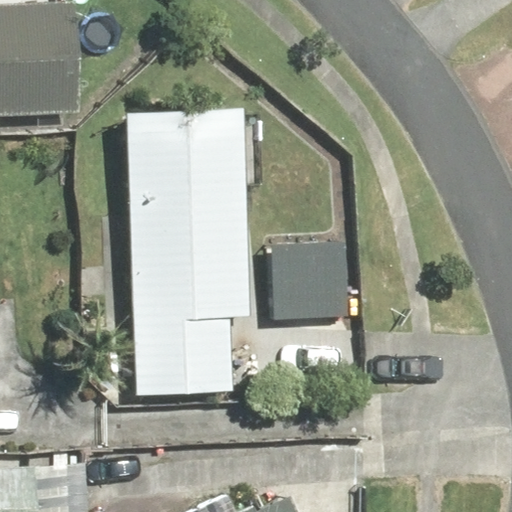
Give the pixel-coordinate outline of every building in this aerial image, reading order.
[(63,0),(0,0),(0,113),(69,110),(63,0)] [(231,105),(114,110),(127,394),(226,390),(222,317),(241,316),(231,105)] [(339,238),(258,238),(258,319),(339,319),(339,238)] [(28,511),(26,464),(0,465),(0,511),(28,511)] [(243,500),(217,511),(286,511),(277,491),(245,506),(243,500)]
